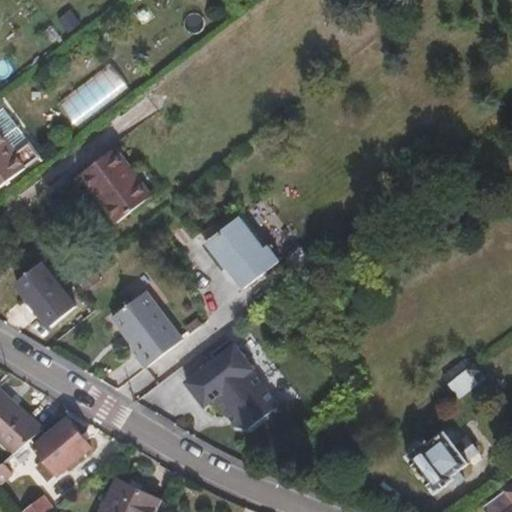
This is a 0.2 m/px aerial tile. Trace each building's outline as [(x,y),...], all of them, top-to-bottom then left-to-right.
[(110,62),(59,102),(79,127),(130,88),(110,62)] [(0,187),(22,171),(0,140),(0,187)] [(153,196),(132,170),(116,148),(82,174),(119,222),(153,196)] [(161,189),(141,164),(132,170),(153,196),(161,189)] [(264,247),(239,215),(207,240),(227,267),(231,264),(239,273),(237,275),(247,287),(281,260),(269,244),(264,247)] [(76,307),(42,265),(19,282),(54,324),(76,307)] [(186,340),(147,290),(113,316),(127,334),(129,332),(137,341),(134,343),(142,353),(138,356),(149,369),(186,340)] [(137,341),(129,332),(127,334),(134,343),(137,341)] [(238,344),(189,382),(208,406),(218,399),(239,426),(253,428),(282,406),(255,371),(257,369),(238,344)] [(461,398),(486,379),(476,365),(460,376),(450,384),(404,418),(415,432),(428,423),(422,416),(455,391),(461,398)] [(460,376),(454,369),(444,377),(450,384),(460,376)] [(46,428),(0,385),(0,440),(14,455),(46,428)] [(93,447),(69,420),(36,447),(58,475),(93,447)] [(475,467),(485,459),(472,440),(465,444),(461,448),(452,437),(448,433),(431,445),(427,440),(419,438),(407,447),(409,456),(437,493),(457,479),(455,475),(471,462),(475,467)] [(465,444),(457,434),(452,437),(461,448),(465,444)] [(154,511),(161,500),(119,480),(103,511),(154,511)] [(50,511),(70,497),(59,484),(21,511),(50,511)] [(511,511),(511,487),(482,509),(483,511),(511,511)]
